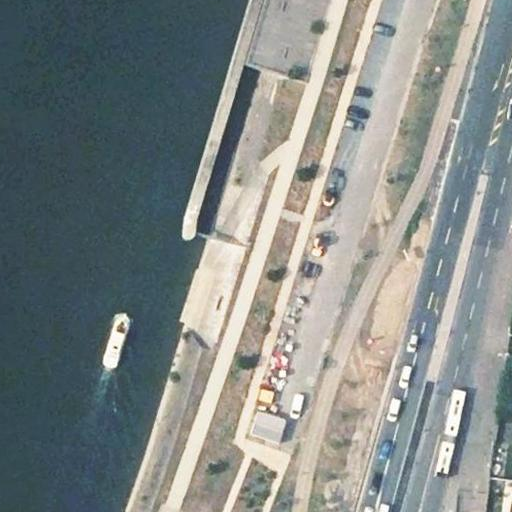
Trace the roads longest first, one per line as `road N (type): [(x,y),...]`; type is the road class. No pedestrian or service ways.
road 1 (primary): [(426,382),(511,38)]
road 2 (primary): [(426,382),(380,442),(360,511)]
